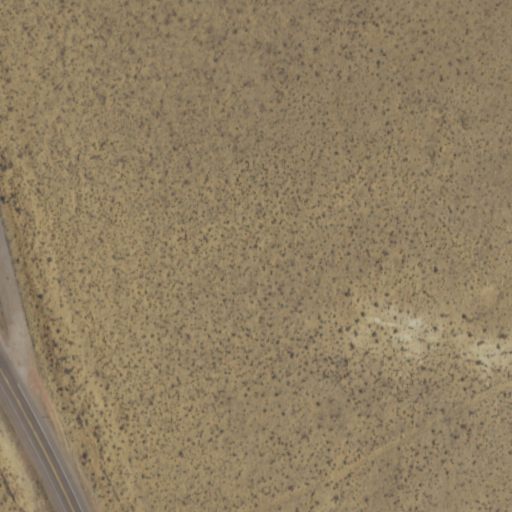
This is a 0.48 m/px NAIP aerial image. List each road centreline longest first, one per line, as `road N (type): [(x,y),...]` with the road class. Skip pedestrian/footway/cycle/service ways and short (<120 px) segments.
road 1 (track): [(45,423),(0,212)]
road 2 (primary): [(0,344),(45,423),(81,511)]
